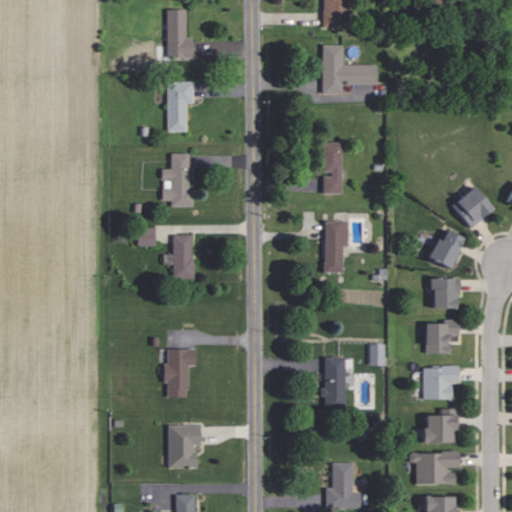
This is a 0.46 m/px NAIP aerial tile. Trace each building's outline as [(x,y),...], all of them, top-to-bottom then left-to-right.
[(346,0),(346,27),(319,26),(320,0),(346,0)] [(164,56),(164,7),(183,7),(183,36),(190,36),(190,56),(164,56)] [(341,62),(373,62),(373,82),(341,82),(340,92),(319,92),(319,43),(341,43),(341,62)] [(165,130),(164,80),(191,80),(191,101),(184,101),(184,129),(165,130)] [(320,192),(320,175),(328,174),(328,170),(320,171),(320,141),(339,141),(340,192),(320,192)] [(186,152),(187,186),(191,186),(191,204),(168,205),(168,198),(161,198),(160,186),(163,186),(162,179),(168,179),(168,177),(161,177),(161,166),(168,166),(168,152),(186,152)] [(511,207),(511,180),(501,203),(511,207)] [(453,202),(473,186),(490,207),(483,213),(484,214),(471,225),(453,202)] [(340,244),(340,271),(320,271),(320,260),(322,260),(322,242),(322,220),(344,219),(344,244),(340,244)] [(134,244),(152,244),(151,226),(134,226),(134,244)] [(426,253),(435,235),(440,237),(445,227),(460,234),(456,243),(458,243),(454,251),(456,253),(454,258),(451,256),(446,264),(426,253)] [(170,277),(170,263),(161,263),(160,253),(170,252),(170,233),(188,233),(189,256),(191,256),(191,277),(170,277)] [(429,288),(428,278),(457,277),(457,292),(455,292),(455,307),(431,307),(431,288),(429,288)] [(422,321),(440,321),(440,319),(454,319),(454,334),(444,334),(444,343),(446,343),(446,352),(422,352),(422,321)] [(380,364),(381,342),(366,342),(365,363),(380,364)] [(183,396),(165,396),(165,381),(161,381),(161,362),(164,362),(164,347),(193,347),(193,364),(186,364),(186,389),(183,388),(183,396)] [(343,357),(342,409),(322,409),(322,395),(317,395),(318,386),(322,386),(322,355),(343,355),(343,357)] [(422,397),(422,366),(431,366),(431,364),(457,364),(457,381),(448,381),(448,383),(450,383),(450,397),(422,397)] [(452,407),(452,413),(455,413),(455,428),(451,428),(452,440),(419,441),(419,427),(422,427),(422,415),(435,415),(435,407),(452,407)] [(168,467),(168,425),(200,425),(200,444),(194,444),(194,451),(197,451),(197,466),(168,467)] [(454,451),(455,466),(444,466),(444,472),(452,472),(452,482),(412,482),(412,461),(408,461),(406,457),(406,453),(408,451),(454,451)] [(358,507),(324,507),(324,486),(330,486),(330,461),(350,461),(350,491),(358,491),(358,507)] [(192,493),(192,511),(173,511),(173,493),(192,493)] [(453,496),(453,509),(456,509),(456,511),(423,511),(423,510),(421,510),(421,496),(453,496)]
